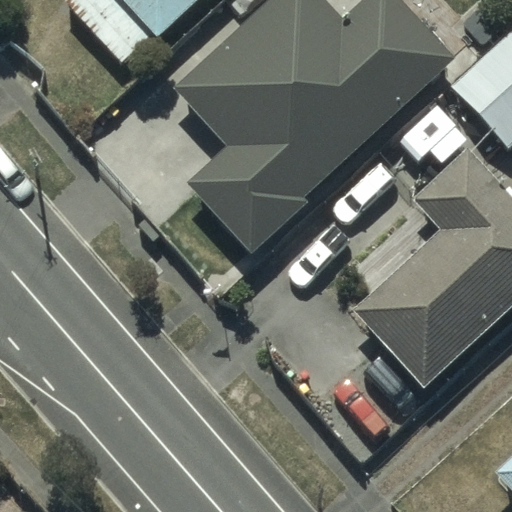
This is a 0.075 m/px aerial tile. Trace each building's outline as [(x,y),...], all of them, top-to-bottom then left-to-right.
[(67,0),(65,2),(118,64),(193,0),(67,0)] [(366,0),(345,20),(326,0),(272,0),(174,93),(230,150),(188,189),(251,255),(456,61),(397,0),(366,0)] [(224,0),(192,28),(212,50),(270,0),(224,0)] [(511,39),(453,92),(505,151),(511,145),(511,39)] [(348,317),(420,394),(511,309),(511,208),(465,158),(411,208),(436,235),(348,317)] [(511,461),(494,477),(511,496),(511,461)]
